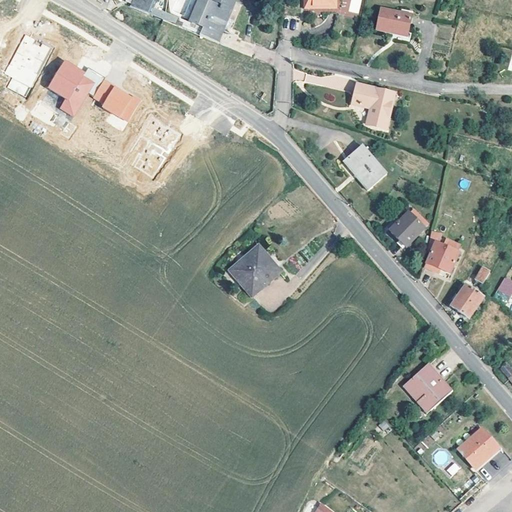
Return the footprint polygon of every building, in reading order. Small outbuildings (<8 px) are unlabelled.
[(159,23),(161,17),(150,13),(153,5),(155,5),(156,0),(129,0),(126,10),(159,23)] [(194,2),(184,26),(199,32),(196,38),(214,45),(219,33),(214,31),(220,20),(224,22),(232,5),(218,0),(208,0),(206,7),(194,2)] [(304,0),(304,10),(327,11),(327,17),(336,17),(336,11),(335,0),(304,0)] [(413,19),(381,11),(375,33),(390,36),(391,33),(408,37),(413,19)] [(159,23),(170,28),(172,21),(161,17),(159,23)] [(170,28),(196,38),(199,32),(184,26),(172,21),(170,28)] [(7,88),(27,98),(52,47),(24,34),(5,73),(12,77),(7,88)] [(59,109),(74,117),(87,94),(92,97),(103,77),(88,68),(86,72),(64,59),(47,88),(65,98),(59,109)] [(91,101),(129,121),(140,99),(103,79),(91,101)] [(384,132),(393,96),(357,87),(352,106),(369,110),(365,127),(384,132)] [(359,172),(356,175),(367,190),(387,175),(366,149),(351,161),(359,172)] [(347,164),(356,175),(359,172),(351,161),(347,164)] [(460,188),(468,188),(468,180),(460,180),(460,188)] [(409,213),(391,231),(407,246),(424,228),(409,213)] [(457,253),(455,252),(436,245),(438,238),(439,236),(430,233),(425,252),(430,254),(424,270),(441,277),(443,273),(449,274),(457,253)] [(436,245),(455,252),(457,246),(438,238),(436,245)] [(265,261),(268,258),(259,248),(230,272),(253,297),(278,276),(265,261)] [(265,261),(278,276),(281,273),(268,258),(265,261)] [(482,269),(475,280),(482,284),(489,273),(482,269)] [(511,281),(504,279),(497,290),(509,298),(511,293),(511,281)] [(464,287),(458,297),(455,295),(451,300),(454,302),(450,308),(469,320),(482,299),(464,287)] [(500,369),(508,379),(511,375),(511,370),(505,363),(500,369)] [(426,367),(450,394),(452,392),(429,364),(426,367)] [(406,384),(429,411),(450,394),(426,367),(406,384)] [(426,415),(429,411),(406,384),(402,388),(426,415)] [(383,436),(392,429),(385,421),(376,428),(383,436)] [(458,450),(474,470),(498,449),(481,430),(458,450)] [(428,435),(421,442),(426,448),(433,441),(428,435)] [(498,449),(474,470),(476,472),(500,452),(498,449)] [(454,462),(446,470),(452,476),(460,468),(454,462)]
